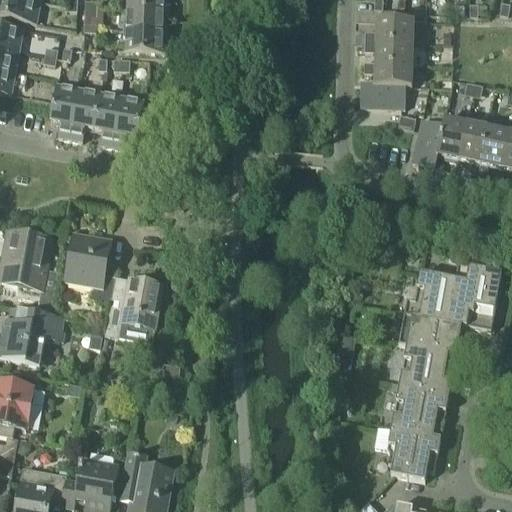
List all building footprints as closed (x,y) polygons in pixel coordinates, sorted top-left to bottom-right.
[(31,25),(32,19),(38,21),(41,8),(0,0),(0,23),(9,25),(31,29),(31,25)] [(127,0),(127,14),(164,16),(164,7),(170,7),(170,0),(127,0)] [(78,2),(66,2),(66,10),(78,10),(78,2)] [(383,4),(375,4),(375,5),(375,17),(383,17),(383,4)] [(97,8),(86,7),(85,15),(97,16),(97,13),(97,8)] [(510,11),(502,9),(500,21),(508,23),(510,11)] [(66,18),(77,18),(78,10),(66,10),(66,12),(66,18)] [(470,23),(478,24),(479,11),(470,11),(470,23)] [(127,14),(127,25),(127,30),(124,30),(124,36),(169,38),(169,25),(163,25),(164,16),(127,14)] [(85,23),(97,24),(97,16),(85,15),(85,23)] [(381,39),(365,39),(365,49),(413,50),(414,28),(404,27),(377,27),(377,28),(381,28),(381,39)] [(23,36),(0,31),(0,54),(19,58),(23,36)] [(126,58),(162,60),(162,50),(168,50),(169,38),(124,36),(123,42),(126,42),(126,58)] [(380,71),(413,72),(413,50),(365,49),(365,59),(380,59),(380,70),(380,71)] [(0,76),(15,79),(19,58),(0,54),(0,76)] [(58,57),(46,55),(45,62),(57,64),(58,57)] [(62,66),(70,68),(72,56),(65,55),(62,66)] [(43,70),(55,73),(57,64),(45,62),(43,70)] [(107,77),(107,66),(99,65),(99,77),(105,77),(107,77)] [(114,66),(114,78),(122,78),(122,66),(114,66)] [(130,78),(130,67),(122,66),(122,78),(127,78),(130,78)] [(380,81),(379,91),(379,93),(406,93),(406,94),(412,94),(413,72),(380,71),(380,70),(364,69),(364,80),(380,81)] [(0,98),(11,101),(11,100),(15,79),(0,76),(0,98)] [(467,89),(465,101),(472,103),(474,91),(467,89)] [(361,114),(405,116),(406,94),(406,93),(379,93),(379,91),(375,91),(375,92),(361,91),(361,92),(361,114)] [(480,105),(482,92),(474,91),(472,103),(480,105)] [(61,130),(58,144),(71,146),(80,94),(74,93),(74,96),(58,93),(55,108),(55,109),(51,129),(61,130)] [(94,136),(101,101),(85,98),(86,95),(80,94),(71,146),(83,148),(85,135),(94,136)] [(101,101),(94,136),(103,138),(101,152),(113,154),(123,102),(117,101),(116,104),(101,101)] [(138,144),(140,133),(144,109),(128,106),(128,103),(123,102),(113,154),(125,156),(128,143),(138,144)] [(401,122),(398,134),(406,135),(408,124),(401,122)] [(414,137),(416,125),(408,124),(406,135),(414,137)] [(437,162),(438,162),(445,163),(444,167),(458,170),(459,162),(466,130),(444,126),(443,132),(444,132),(437,162)] [(477,184),(484,185),(488,168),(502,171),(509,139),(511,130),(489,126),(488,135),(477,184)] [(422,127),(413,171),(435,175),(438,162),(437,162),(444,132),(443,132),(422,127)] [(471,169),(478,171),(475,184),(477,184),(488,135),(466,130),(459,162),(472,165),(471,169)] [(511,139),(509,139),(502,171),(511,173),(511,139)] [(8,238),(0,280),(0,288),(41,296),(42,297),(46,276),(52,246),(8,238)] [(110,249),(75,242),(66,288),(102,294),(99,308),(111,310),(116,284),(104,282),(105,275),(103,275),(104,268),(107,268),(110,249)] [(420,279),(412,322),(412,323),(462,332),(491,338),(497,308),(490,307),(495,278),(458,271),(455,286),(420,279)] [(41,296),(37,319),(50,321),(58,278),(46,276),(42,297),(41,296)] [(163,292),(129,286),(116,284),(111,310),(105,342),(120,345),(123,329),(155,335),(163,292)] [(64,326),(68,326),(68,325),(50,321),(37,319),(10,314),(10,315),(22,318),(20,330),(6,328),(0,361),(0,365),(39,372),(44,345),(60,348),(64,326)] [(399,351),(407,352),(407,351),(449,359),(448,360),(456,361),(456,360),(459,349),(453,348),(455,337),(461,338),(462,332),(412,323),(412,322),(404,320),(405,317),(398,316),(396,323),(404,324),(399,349),(392,348),(392,349),(399,351)] [(105,334),(95,332),(94,338),(97,343),(103,344),(105,334)] [(443,387),(448,360),(449,359),(407,351),(407,352),(399,391),(392,389),(392,393),(449,403),(451,388),(443,387)] [(26,435),(31,410),(33,410),(36,396),(34,395),(34,393),(23,391),(22,393),(0,388),(0,441),(14,445),(16,433),(26,435)] [(433,444),(438,417),(446,419),(449,403),(392,393),(391,396),(398,397),(391,436),(433,444)] [(394,468),(391,482),(402,484),(425,488),(430,460),(438,461),(441,445),(433,444),(391,436),(391,437),(379,434),(376,454),(387,456),(390,461),(389,467),(394,468)] [(0,480),(12,483),(17,453),(0,450),(0,480)] [(167,511),(173,480),(146,475),(148,463),(128,459),(119,507),(131,509),(130,511),(167,511)] [(68,479),(66,485),(62,508),(61,511),(74,511),(76,504),(87,506),(85,511),(111,511),(119,471),(82,465),(81,471),(80,471),(79,476),(80,476),(78,488),(67,486),(67,485),(68,479)] [(18,511),(49,511),(50,506),(62,508),(66,485),(25,477),(18,511)]
